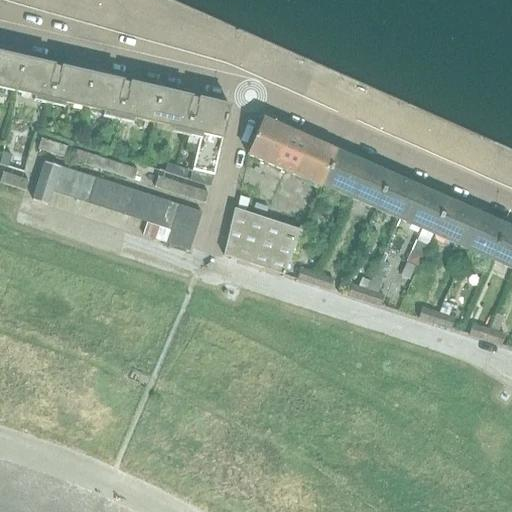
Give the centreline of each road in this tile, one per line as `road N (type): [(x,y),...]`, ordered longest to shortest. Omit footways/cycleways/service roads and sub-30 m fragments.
road 1 (unclassified): [(511,200),(245,86)]
road 2 (unclassified): [(245,86),(0,34)]
road 3 (residential): [(245,86),(196,263)]
